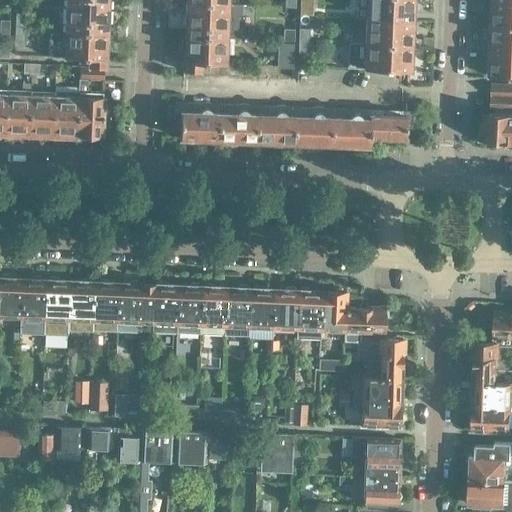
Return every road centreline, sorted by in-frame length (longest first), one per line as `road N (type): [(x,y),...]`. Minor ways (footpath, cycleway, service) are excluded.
road 1 (residential): [(0,248),(389,270)]
road 2 (residential): [(396,181),(140,173)]
road 3 (residential): [(440,279),(433,511)]
road 4 (residential): [(458,0),(451,176)]
road 5 (residential): [(140,173),(149,0)]
road 6 (residential): [(140,173),(0,168)]
